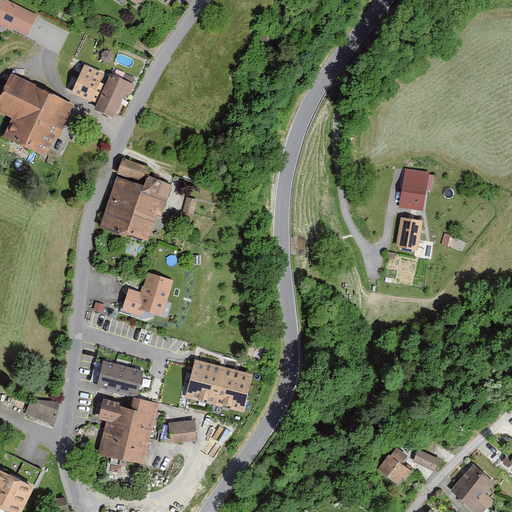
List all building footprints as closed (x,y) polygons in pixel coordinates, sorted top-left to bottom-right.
[(28,37),(38,17),(4,0),(0,0),(0,26),(12,33),(14,30),(28,37)] [(124,0),(137,8),(142,0),(124,0)] [(104,76),(84,67),(72,96),(97,107),(94,113),(114,122),(125,98),(129,99),(134,87),(110,76),(106,86),(101,84),(104,76)] [(74,107),(11,78),(0,100),(0,115),(12,122),(3,141),(49,161),(74,107)] [(429,173),(405,170),(399,209),(423,212),(429,173)] [(144,190),(117,178),(100,231),(148,243),(158,218),(162,219),(172,187),(148,179),(144,190)] [(195,216),(200,198),(190,194),(184,212),(195,216)] [(422,223),(401,220),(397,249),(418,252),(422,223)] [(174,282),(148,274),(142,294),(129,290),(122,312),(142,318),(143,312),(162,318),(174,282)] [(96,391),(138,402),(145,371),(104,361),(96,391)] [(253,376),(194,362),(184,402),(243,416),(253,376)] [(57,421),(60,402),(31,396),(27,415),(57,421)] [(159,407),(133,402),(131,412),(103,404),(98,422),(106,424),(98,458),(145,467),(159,407)] [(195,422),(169,425),(171,446),(196,443),(195,430),(196,430),(195,422)] [(440,462),(419,451),(413,463),(434,474),(440,462)] [(412,473),(389,457),(378,473),(397,486),(402,480),(406,482),(412,473)] [(496,481),(472,463),(450,491),(477,511),(483,511),(495,498),(487,492),(496,481)] [(19,511),(34,483),(0,465),(0,504),(15,511),(19,511)]
